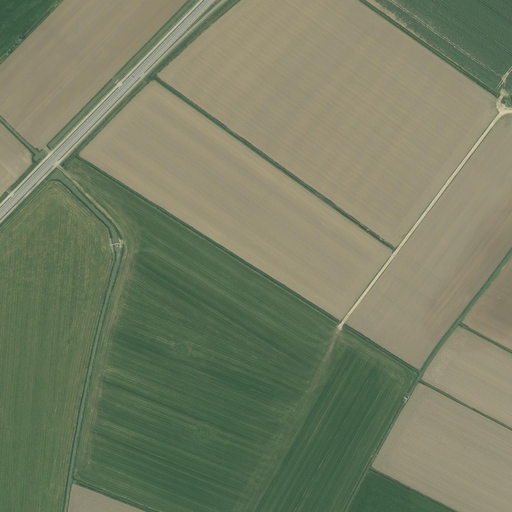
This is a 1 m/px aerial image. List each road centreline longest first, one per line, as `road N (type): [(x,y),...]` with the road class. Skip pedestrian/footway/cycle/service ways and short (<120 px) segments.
road 1 (tertiary): [(211,0),(0,214)]
road 2 (track): [(511,111),(493,122),(341,325)]
road 3 (track): [(52,161),(118,228),(123,258)]
